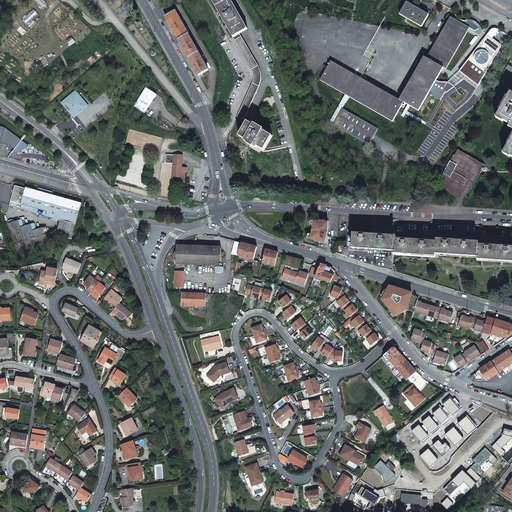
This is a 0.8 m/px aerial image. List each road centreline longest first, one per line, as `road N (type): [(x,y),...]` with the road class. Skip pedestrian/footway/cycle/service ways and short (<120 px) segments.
road 1 (residential): [(334,372),(256,313),(234,331),(285,475),(309,475),(340,423)]
road 2 (secondary): [(511,218),(231,204)]
road 3 (secondary): [(212,511),(209,451),(154,288)]
road 4 (secondary): [(156,331),(196,447),(199,511)]
road 5 (secondary): [(339,263),(511,316)]
road 6 (residential): [(209,132),(96,0)]
road 7 (unclassified): [(209,132),(142,0)]
road 8 (residential): [(156,331),(131,335),(72,290),(58,294),(53,309)]
road 9 (residential): [(95,389),(109,440),(93,511)]
